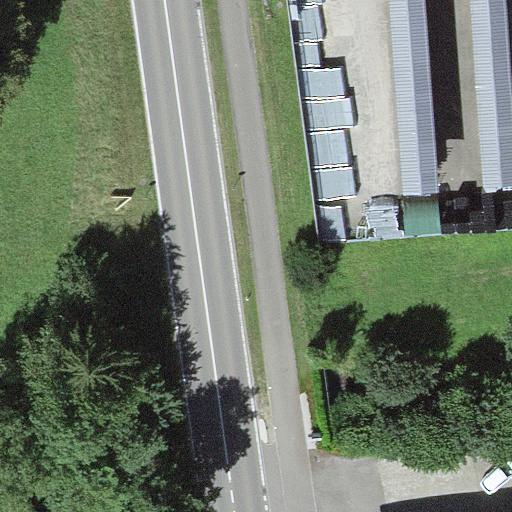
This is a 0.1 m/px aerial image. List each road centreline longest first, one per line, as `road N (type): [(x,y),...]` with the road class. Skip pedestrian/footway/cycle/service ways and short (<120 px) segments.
road 1 (track): [(223,0),(296,511)]
road 2 (primary): [(234,511),(165,0)]
